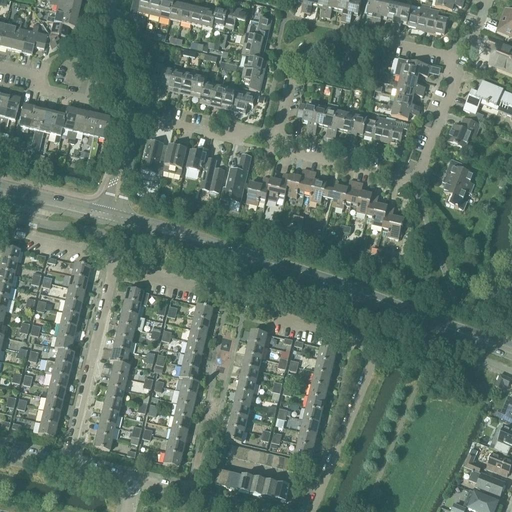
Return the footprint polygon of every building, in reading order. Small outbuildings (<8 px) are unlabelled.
[(46,0),(46,1),(51,2),(80,8),(81,0),(46,0)] [(149,17),(152,0),(133,0),(131,12),(138,13),(138,14),(149,17)] [(159,19),(163,0),(152,0),(149,17),(159,19)] [(163,0),(159,19),(170,21),(171,17),(174,1),(175,2),(175,0),(163,0)] [(306,15),(309,0),(298,0),(298,2),(304,4),(301,14),(306,15)] [(309,0),(306,15),(310,16),(312,6),(318,7),(319,0),(309,0)] [(325,19),(329,0),(319,0),(318,7),(323,9),(321,18),(325,19)] [(338,12),(340,0),(329,0),(325,19),(330,20),(332,11),(338,12)] [(345,24),(350,0),(340,0),(338,12),(343,14),(341,23),(345,24)] [(350,0),(345,24),(350,25),(352,16),(358,17),(361,0),(360,0),(350,0)] [(375,28),(381,0),(377,0),(377,1),(373,0),(370,0),(367,16),(373,17),(370,27),(375,28)] [(387,21),(391,4),(385,3),(385,0),(381,0),(375,28),(379,29),(381,19),(387,21)] [(444,0),(442,0),(432,0),(432,2),(437,3),(435,9),(452,13),(453,7),(462,9),(463,5),(444,0)] [(185,4),(175,2),(174,1),(171,17),(170,21),(180,24),(185,4)] [(55,14),(77,19),(80,8),(51,2),(50,6),(57,8),(55,14)] [(391,4),(387,21),(392,22),(390,32),(394,33),(401,3),(398,2),(397,5),(391,4)] [(405,4),(401,3),(394,33),(399,34),(401,24),(406,25),(407,25),(410,13),(411,9),(404,8),(405,4)] [(191,26),(195,6),(185,4),(180,24),(191,26)] [(195,6),(191,26),(201,29),(206,9),(195,6)] [(224,29),(228,9),(217,7),(216,11),(217,11),(213,26),(214,27),(224,29)] [(206,9),(201,29),(213,31),(214,27),(213,26),(217,11),(216,11),(206,9)] [(228,9),(224,29),(234,31),(236,22),(245,24),(248,14),(228,9)] [(425,31),(430,11),(421,9),(419,15),(410,13),(407,25),(406,25),(406,27),(417,30),(417,29),(425,31)] [(430,11),(425,31),(433,33),(433,34),(444,36),(447,21),(438,19),(439,14),(430,11)] [(511,13),(506,11),(498,32),(511,38),(511,13)] [(54,20),(47,19),(46,23),(53,25),(68,28),(74,30),(77,19),(55,14),(54,20)] [(247,37),(267,41),(271,23),(261,20),(260,25),(250,23),(247,37)] [(0,49),(10,52),(17,23),(12,22),(11,29),(4,28),(0,46),(0,49)] [(23,42),(25,32),(19,31),(21,24),(17,23),(10,52),(20,54),(23,42)] [(53,25),(50,34),(48,36),(55,47),(60,44),(57,40),(58,37),(65,39),(68,28),(53,25)] [(23,42),(20,54),(31,57),(33,50),(36,35),(38,28),(33,27),(32,34),(25,32),(23,42)] [(55,47),(48,36),(46,37),(36,35),(33,50),(43,52),(45,45),(48,46),(51,50),(55,47)] [(267,41),(247,37),(244,47),(264,52),(267,41)] [(511,74),(511,51),(506,49),(506,47),(489,40),(486,48),(495,51),(490,65),(511,74)] [(264,52),(244,47),(242,58),(247,60),(247,59),(262,63),(262,62),(264,52)] [(244,70),(264,74),(266,64),(262,62),(262,63),(247,59),(247,60),(244,70)] [(430,69),(404,62),(399,61),(395,76),(401,78),(418,82),(419,77),(427,79),(430,69)] [(169,93),(174,73),(164,71),(165,67),(156,65),(151,85),(159,87),(159,90),(169,93)] [(264,74),(244,70),(242,80),(251,82),(249,91),(259,94),(264,74)] [(183,83),(184,76),(174,73),(169,93),(180,95),(183,83)] [(190,98),(195,78),(184,76),(183,83),(180,95),(190,98)] [(195,78),(190,98),(201,100),(204,86),(205,86),(206,81),(195,78)] [(418,82),(401,78),(399,84),(395,83),(394,87),(424,94),(425,90),(416,88),(418,82)] [(471,92),(463,112),(470,115),(468,118),(481,124),(484,117),(476,114),(481,103),(486,105),(485,105),(489,107),(489,106),(497,109),(499,104),(509,108),(506,116),(511,118),(511,96),(503,93),(504,92),(482,83),(478,94),(471,92)] [(215,88),(205,86),(204,86),(201,100),(200,105),(210,107),(215,88)] [(424,94),(394,87),(393,91),(398,92),(396,98),(413,102),(414,96),(423,98),(424,94)] [(221,110),(225,91),(215,88),(210,107),(221,110)] [(231,112),(236,93),(225,91),(221,110),(231,112)] [(236,93),(231,112),(245,115),(247,106),(253,107),(255,98),(236,93)] [(0,126),(2,127),(9,98),(0,96),(0,126)] [(9,98),(2,127),(6,128),(8,121),(15,123),(20,101),(9,98)] [(389,107),(419,114),(420,110),(411,108),(413,102),(396,98),(395,104),(390,103),(389,107)] [(310,136),(318,105),(314,105),(313,108),(307,107),(306,107),(301,106),(297,120),(303,121),(303,123),(309,125),(306,135),(310,136)] [(323,128),(327,111),(321,110),(322,106),(318,105),(310,136),(315,137),(317,127),(323,128)] [(18,147),(20,136),(22,129),(28,131),(33,109),(22,106),(13,146),(18,147)] [(419,114),(389,107),(388,111),(393,112),(391,118),(408,122),(409,116),(418,118),(419,114)] [(33,109),(28,131),(34,132),(30,150),(34,151),(44,112),(33,109)] [(61,132),(62,132),(67,133),(66,140),(70,141),(77,112),(66,109),(64,116),(65,117),(61,132)] [(330,140),(337,110),(334,110),(333,113),(327,111),(323,128),(329,130),(326,139),(330,140)] [(345,122),(346,116),(340,115),(341,111),(337,110),(330,140),(335,141),(337,132),(343,133),(345,122)] [(49,136),(54,114),(44,112),(34,151),(38,152),(43,134),(49,136)] [(82,137),(87,115),(77,112),(70,141),(74,142),(76,135),(82,137)] [(65,117),(64,116),(54,114),(49,136),(55,137),(53,144),(59,145),(62,132),(61,132),(65,117)] [(345,122),(343,133),(348,135),(346,144),(351,145),(357,115),(353,114),(352,118),(346,116),(345,122)] [(91,146),(98,117),(87,115),(82,137),(88,138),(87,145),(91,146)] [(357,115),(351,145),(355,146),(357,137),(363,138),(363,137),(366,122),(367,121),(360,119),(361,116),(357,115)] [(98,147),(95,147),(97,140),(104,142),(109,120),(98,117),(91,146),(92,146),(88,162),(94,163),(98,147)] [(381,141),(386,122),(377,120),(376,125),(366,122),(363,137),(373,140),(373,139),(381,141)] [(464,151),(466,148),(470,139),(474,141),(480,127),(463,120),(459,130),(454,128),(447,144),(464,151)] [(386,122),(381,141),(390,143),(390,144),(400,146),(403,132),(394,129),(395,124),(386,122)] [(163,173),(168,149),(163,148),(163,146),(148,143),(141,172),(156,176),(157,172),(163,173)] [(168,149),(163,173),(180,177),(187,149),(180,147),(179,150),(169,148),(169,149),(168,149)] [(205,171),(207,161),(209,153),(203,152),(202,156),(190,153),(186,170),(200,174),(201,170),(205,171)] [(240,206),(252,160),(241,157),(237,172),(230,171),(226,190),(223,189),(220,201),(240,206)] [(207,161),(205,171),(200,191),(219,196),(224,173),(215,171),(217,163),(207,161)] [(470,195),(474,186),(469,184),(473,176),(463,172),(465,168),(452,163),(443,185),(448,187),(444,195),(449,197),(445,205),(463,213),(467,204),(462,202),(465,194),(470,195)] [(303,198),(309,173),(303,171),(301,180),(290,177),(287,190),(285,198),(297,200),(298,196),(303,198)] [(328,201),(330,191),(325,190),(326,186),(314,183),(316,174),(309,173),(303,198),(310,199),(309,203),(321,206),(322,199),(328,201)] [(287,190),(290,177),(284,175),(282,184),(270,181),(266,201),(277,204),(278,200),(284,202),(285,198),(287,190)] [(266,201),(270,181),(264,179),(262,187),(250,185),(248,193),(249,193),(246,205),(258,208),(258,204),(265,206),(266,201)] [(351,204),(356,184),(350,182),(348,191),(336,188),(335,192),(330,191),(328,201),(333,202),(332,208),(343,211),(344,207),(350,209),(351,204)] [(351,204),(350,209),(356,210),(356,214),(367,217),(372,197),(361,194),(363,185),(356,184),(351,204)] [(382,229),(387,209),(377,206),(378,198),(372,197),(367,217),(366,221),(372,223),(371,226),(382,229)] [(387,209),(382,229),(381,234),(388,235),(387,239),(398,242),(401,229),(402,230),(404,221),(392,219),(394,210),(387,209)] [(19,253),(16,252),(3,249),(0,261),(16,265),(19,253)] [(16,265),(0,261),(0,262),(0,273),(13,277),(16,265)] [(89,269),(70,265),(68,270),(72,271),(71,278),(86,281),(89,269)] [(13,277),(0,273),(0,286),(10,289),(13,277)] [(68,290),(83,294),(86,281),(71,278),(68,290)] [(10,289),(0,286),(0,299),(7,301),(10,289)] [(65,302),(80,306),(83,294),(68,290),(65,302)] [(148,296),(127,291),(124,303),(139,307),(145,309),(148,296)] [(62,314),(77,318),(80,306),(65,302),(62,314)] [(121,315),(136,319),(139,307),(124,303),(121,315)] [(211,311),(196,307),(193,320),(208,324),(211,311)] [(59,326),(74,330),(77,318),(62,314),(59,326)] [(118,327),(134,331),(136,319),(121,315),(118,327)] [(208,324),(193,320),(190,332),(205,336),(208,324)] [(56,338),(72,342),(74,330),(59,326),(56,338)] [(115,339),(131,343),(134,331),(118,327),(115,339)] [(205,336),(190,332),(187,344),(202,348),(205,336)] [(252,333),(249,345),(264,349),(267,336),(252,333)] [(57,352),(69,355),(72,342),(56,338),(53,351),(57,352)] [(112,352),(128,355),(131,343),(115,339),(112,352)] [(202,348),(187,344),(184,356),(199,360),(202,348)] [(246,357),(261,361),(264,349),(249,345),(246,357)] [(321,349),(321,350),(318,362),(334,366),(337,353),(321,349)] [(57,352),(54,363),(54,364),(70,368),(73,356),(69,355),(57,352)] [(109,364),(113,365),(125,368),(128,355),(112,352),(109,364)] [(199,360),(184,356),(181,368),(197,372),(199,360)] [(261,361),(246,357),(243,369),(259,373),(261,361)] [(51,376),(67,380),(70,368),(54,364),(54,363),(46,361),(43,373),(51,375),(51,376)] [(315,374),(331,378),(334,366),(318,362),(315,374)] [(125,368),(113,365),(110,377),(126,381),(129,368),(125,368)] [(182,382),(194,384),(197,372),(181,368),(178,381),(182,382)] [(259,373),(243,369),(240,381),(256,385),(259,373)] [(312,386),(328,390),(331,378),(315,374),(312,386)] [(48,388),(64,392),(67,380),(51,376),(48,388)] [(107,389),(123,393),(126,381),(110,377),(107,389)] [(511,382),(500,377),(495,389),(502,391),(504,386),(509,388),(511,382)] [(256,385),(240,381),(237,393),(253,397),(256,385)] [(194,384),(182,382),(179,394),(195,398),(198,385),(194,384)] [(309,398),(325,402),(328,390),(312,386),(309,398)] [(45,400),(61,404),(64,392),(48,388),(45,400)] [(105,401),(120,405),(123,393),(107,389),(105,401)] [(253,397),(237,393),(234,405),(250,409),(253,397)] [(176,406),(192,410),(195,398),(179,394),(176,406)] [(307,410),(323,414),(325,402),(309,398),(307,410)] [(42,412),(59,416),(61,404),(45,400),(42,412)] [(102,413),(117,417),(120,405),(105,401),(102,413)] [(511,403),(508,402),(503,413),(500,412),(495,421),(509,427),(510,424),(511,424),(511,423),(511,403)] [(250,409),(234,405),(232,417),(247,421),(250,409)] [(173,418),(189,422),(192,410),(176,406),(173,418)] [(304,422),(320,426),(323,414),(307,410),(304,422)] [(40,424),(56,428),(59,416),(42,412),(40,424)] [(99,425),(114,429),(117,417),(102,413),(99,425)] [(247,421),(232,417),(229,429),(244,433),(247,421)] [(171,430),(186,434),(189,422),(173,418),(171,430)] [(301,434),(317,437),(320,426),(304,422),(301,434)] [(56,428),(40,424),(37,437),(53,440),(56,428)] [(96,438),(112,441),(114,429),(99,425),(96,438)] [(507,457),(510,448),(511,448),(511,433),(499,427),(490,449),(507,457)] [(244,433),(229,429),(226,442),(241,445),(244,433)] [(168,442),(183,446),(186,434),(171,430),(168,442)] [(298,446),(314,449),(317,437),(301,434),(298,446)] [(112,441),(96,438),(93,450),(109,453),(112,441)] [(165,454),(175,456),(180,458),(183,446),(168,442),(165,454)] [(230,446),(230,448),(228,458),(233,460),(236,448),(230,446)] [(314,449),(298,446),(295,458),(311,462),(314,449)] [(221,458),(222,458),(227,459),(228,458),(230,448),(224,447),(221,458)] [(241,449),(239,461),(244,462),(247,450),(241,449)] [(247,450),(244,462),(250,463),(252,452),(247,450)] [(252,452),(250,463),(255,465),(258,453),(252,452)] [(180,458),(175,456),(165,454),(162,466),(178,470),(180,458)] [(464,469),(472,472),(479,475),(482,468),(473,465),(476,457),(470,455),(464,469)] [(511,463),(493,456),(487,470),(507,478),(508,475),(509,475),(511,467),(511,463)] [(277,470),(279,458),(274,457),(271,468),(277,470)] [(279,458),(277,470),(282,471),(285,459),(279,458)] [(227,489),(230,475),(219,472),(215,486),(227,489)] [(499,497),(504,484),(481,475),(479,475),(472,472),(468,481),(478,485),(477,488),(499,497)] [(230,475),(227,489),(239,492),(242,477),(230,475)] [(251,495),(254,480),(242,477),(239,492),(251,495)] [(254,480),(251,495),(263,497),(266,483),(254,480)] [(266,483),(263,497),(274,500),(278,486),(266,483)] [(286,503),(289,489),(278,486),(274,500),(286,503)] [(469,492),(466,500),(472,502),(469,510),(473,511),(493,511),(496,504),(486,500),(486,499),(475,494),(475,495),(469,492)]
